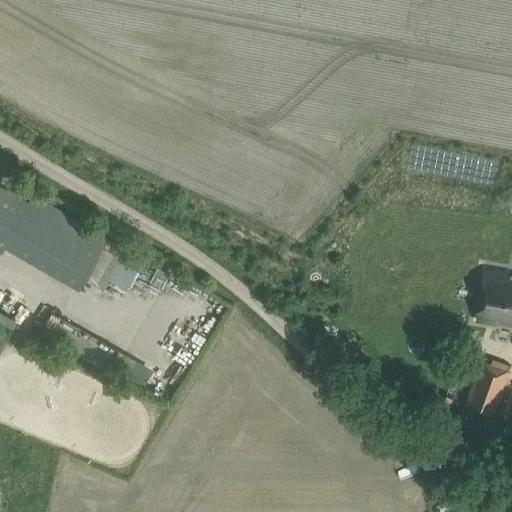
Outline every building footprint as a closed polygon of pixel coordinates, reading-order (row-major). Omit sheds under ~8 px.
[(0,250),(5,241),(78,283),(105,237),(32,195),(27,202),(0,185),(0,250)] [(122,294),(141,251),(130,246),(110,289),(122,294)] [(511,274),(486,269),(477,318),(511,325),(511,274)] [(24,316),(34,307),(16,287),(6,296),(24,316)] [(172,296),(164,306),(179,318),(187,308),(172,296)] [(205,348),(217,328),(205,321),(193,342),(205,348)] [(181,387),(199,364),(184,353),(166,376),(181,387)] [(473,395),(469,407),(492,415),(510,364),(493,358),(489,369),(479,366),(469,394),(473,395)]
